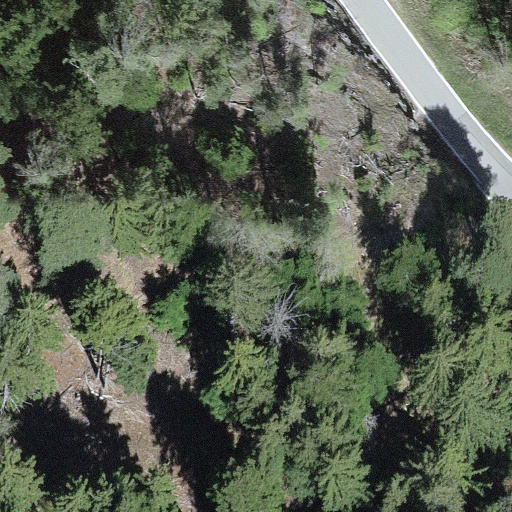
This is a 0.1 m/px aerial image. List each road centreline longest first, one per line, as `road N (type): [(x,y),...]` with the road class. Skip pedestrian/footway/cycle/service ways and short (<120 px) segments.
road 1 (motorway): [(150,511),(0,203)]
road 2 (tertiary): [(361,0),(511,192)]
